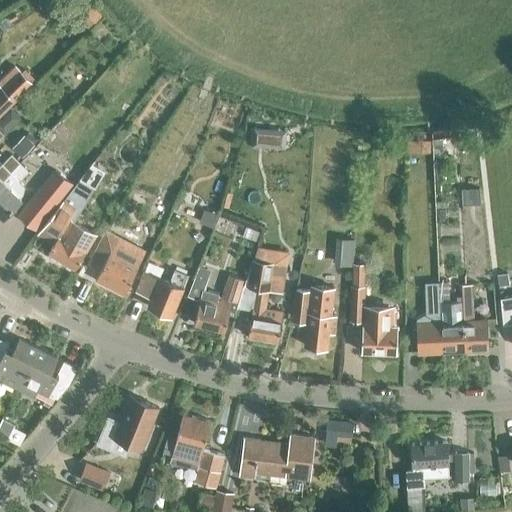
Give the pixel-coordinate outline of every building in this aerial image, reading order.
[(63,0),(75,11),(89,0),(88,0),(63,0)] [(0,88),(0,115),(16,99),(2,86),(0,88)] [(0,119),(0,138),(24,114),(15,104),(0,119)] [(0,183),(21,162),(12,154),(0,167),(0,183)] [(21,162),(0,183),(0,213),(4,217),(22,198),(21,197),(24,194),(26,187),(20,181),(29,171),(21,162)] [(35,227),(71,183),(64,176),(56,170),(19,215),(27,221),(35,227)] [(70,191),(39,232),(55,241),(49,253),(76,268),(96,234),(74,221),(85,198),(70,191)] [(95,278),(124,294),(140,264),(126,257),(133,244),(107,230),(89,263),(100,269),(95,278)] [(355,265),(355,262),(357,240),(342,239),(340,264),(352,265),(355,265)] [(193,282),(204,286),(211,265),(201,261),(193,282)] [(355,265),(352,265),(350,320),(368,321),(368,325),(364,325),(362,352),(397,353),(398,327),(392,326),(393,306),(364,305),(367,262),(355,262),(355,265)] [(252,263),(239,308),(253,310),(248,337),(280,342),(285,311),(266,307),(270,288),(267,287),(272,268),(252,263)] [(184,288),(188,276),(176,271),(171,282),(146,271),(137,290),(152,297),(148,306),(173,316),(184,288)] [(242,294),(245,284),(245,282),(230,279),(227,290),(242,294)] [(442,353),(441,321),(440,297),(448,296),(448,280),(429,281),(430,310),(417,318),(418,354),(442,353)] [(330,332),(335,333),(337,316),(333,316),(334,305),(319,304),(320,290),(295,288),(291,320),(308,322),(305,345),(328,348),(330,332)] [(195,324),(225,331),(233,301),(203,293),(195,324)] [(463,296),(465,351),(489,350),(488,319),(474,320),(472,295),(463,296)] [(442,353),(465,351),(463,296),(452,296),(454,321),(441,321),(442,353)] [(19,388),(39,349),(19,339),(13,350),(8,347),(10,343),(0,337),(0,369),(8,373),(4,380),(19,388)] [(39,349),(19,388),(35,396),(39,389),(58,398),(70,383),(74,375),(78,367),(65,361),(59,373),(53,370),(58,358),(39,349)] [(113,437),(142,449),(160,407),(133,394),(118,425),(113,437)] [(211,420),(184,414),(173,452),(200,459),(211,420)] [(337,441),(351,443),(353,423),(327,419),(324,444),(336,446),(337,441)] [(295,478),(310,480),(315,438),(291,435),(290,443),(281,442),(281,445),(260,443),(260,440),(245,438),(240,476),(254,478),(254,474),(271,476),(272,469),(296,472),(295,478)] [(406,470),(408,511),(425,511),(424,486),(425,486),(425,476),(449,474),(447,442),(412,444),(413,469),(406,470)] [(225,471),(217,469),(222,450),(208,446),(202,465),(199,464),(194,481),(216,487),(218,483),(221,484),(225,471)] [(454,480),(471,481),(471,451),(454,451),(454,480)] [(498,456),(500,471),(510,470),(508,454),(498,456)] [(78,479),(102,489),(110,471),(86,461),(78,479)]
